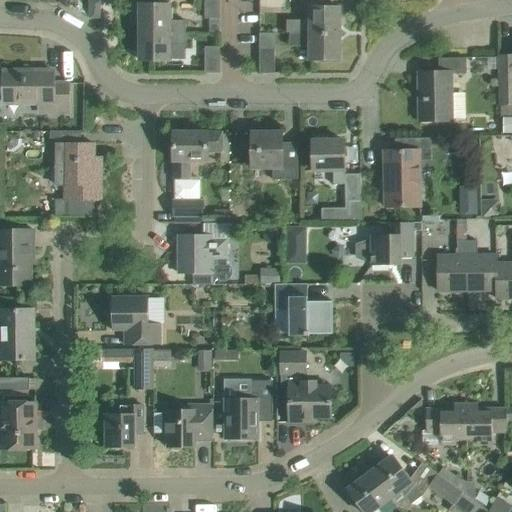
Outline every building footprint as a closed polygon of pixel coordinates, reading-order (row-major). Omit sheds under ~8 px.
[(101,19),(101,0),(89,0),(89,19),(101,19)] [(205,0),(205,19),(221,19),(220,0),(205,0)] [(260,0),(260,8),(286,8),(285,0),(260,0)] [(141,5),(141,33),(187,33),(187,21),(170,21),(170,5),(141,5)] [(288,22),(287,33),(290,33),(340,33),(340,7),(311,7),(311,22),(288,22)] [(187,33),(141,33),(140,61),(171,61),(170,45),(187,45),(187,33)] [(340,33),(290,33),(290,46),(311,46),(311,60),(340,60),(340,33)] [(205,73),(220,73),(221,47),(206,46),(205,73)] [(260,73),(265,73),(275,73),(276,48),(260,48),(260,73)] [(511,55),(500,56),(501,105),(511,105),(511,55)] [(440,73),(420,73),(420,121),(451,121),(450,75),(467,75),(467,58),(439,58),(440,73)] [(41,113),(69,113),(69,83),(54,83),(54,71),(4,71),(4,103),(41,103),(41,113)] [(81,132),(48,132),(48,151),(56,151),(56,184),(65,185),(65,200),(57,200),(57,218),(102,218),(103,158),(95,158),(95,144),(81,144),(81,132)] [(175,200),(198,200),(199,178),(190,178),(190,161),(208,161),(208,152),(223,152),(223,133),(175,132),(174,161),(175,161),(175,200)] [(252,133),(252,168),(283,168),(283,180),(298,180),(298,143),(283,143),(283,132),(252,132),(252,133)] [(315,141),(313,141),(314,173),(333,172),(334,185),(346,184),(346,201),(362,201),(361,174),(346,174),(345,140),(329,141),(329,136),(315,136),(315,141)] [(420,151),(385,151),(386,207),(421,206),(420,151)] [(477,198),(461,198),(461,215),(478,214),(477,198)] [(198,200),(175,200),(174,217),(202,217),(202,200),(198,200)] [(492,201),(482,201),(483,218),(500,217),(499,207),(492,201)] [(230,210),(218,210),(218,224),(230,224),(230,210)] [(415,258),(415,222),(390,222),(390,235),(372,235),(373,241),(369,241),(358,245),(358,257),(369,261),(373,261),(373,265),(402,265),(402,258),(415,258)] [(284,261),(304,261),(305,226),(285,225),(284,261)] [(31,252),(34,252),(34,230),(0,229),(0,285),(31,286),(31,252)] [(213,238),(177,237),(176,273),(191,273),(191,285),(213,285),(218,279),(222,281),(226,281),(230,279),(232,275),(233,270),(230,266),(226,264),(227,238),(213,238)] [(438,291),(466,291),(466,242),(456,242),(456,256),(438,256),(438,291)] [(466,291),(497,291),(497,263),(497,255),(476,255),(476,242),(466,242),(466,291)] [(511,263),(497,263),(497,291),(497,299),(511,298),(511,263)] [(261,283),(283,283),(283,268),(261,268),(261,283)] [(310,334),(334,334),(333,302),(308,302),(308,284),(276,284),(276,310),(290,310),(291,336),(310,336),(310,334)] [(125,330),(125,345),(161,345),(161,324),(149,324),(149,297),(113,297),(113,330),(125,330)] [(0,310),(1,360),(35,359),(34,310),(0,310)] [(136,349),(136,389),(154,389),(154,368),(153,350),(153,349),(136,349)] [(133,350),(113,350),(113,362),(133,362),(133,350)] [(153,350),(154,368),(172,368),(172,350),(153,350)] [(239,350),(215,350),(215,361),(239,361),(239,350)] [(212,351),(199,351),(199,371),(212,371),(212,351)] [(281,351),(281,387),(289,387),(289,423),(313,423),(313,418),(332,418),(332,386),(317,386),(317,381),(307,381),(307,351),(281,351)] [(30,378),(0,378),(0,389),(30,389),(30,378)] [(252,381),(252,400),(226,400),(226,439),(258,439),(258,415),(273,415),(273,381),(252,381)] [(2,402),(2,450),(36,450),(36,402),(2,402)] [(467,439),(467,404),(455,404),(455,409),(427,409),(427,431),(423,431),(423,445),(457,444),(457,439),(467,439)] [(479,404),(467,404),(467,439),(478,439),(478,444),(494,444),(494,432),(507,432),(507,408),(479,409),(479,404)] [(164,413),(165,434),(168,434),(168,447),(172,447),(172,450),(182,450),(182,447),(196,447),(196,440),(213,440),(213,405),(182,405),(182,410),(164,410),(164,413)] [(136,431),(144,431),(144,406),(121,406),(121,415),(106,415),(106,447),(136,447),(136,431)] [(393,456),(371,473),(390,499),(399,511),(402,511),(413,504),(417,505),(423,501),(423,496),(430,487),(414,475),(411,479),(393,456)] [(423,463),(414,475),(430,487),(454,504),(449,510),(451,511),(486,511),(488,510),(473,499),(466,495),(439,475),(438,474),(423,463)] [(443,468),(438,474),(439,475),(466,495),(466,482),(455,476),(443,468)] [(390,499),(371,473),(348,490),(364,511),(381,511),(378,508),(390,499)] [(466,482),(466,495),(473,499),(475,496),(475,482),(466,482)] [(511,504),(497,497),(493,505),(505,511),(509,511),(511,506),(511,504)]
